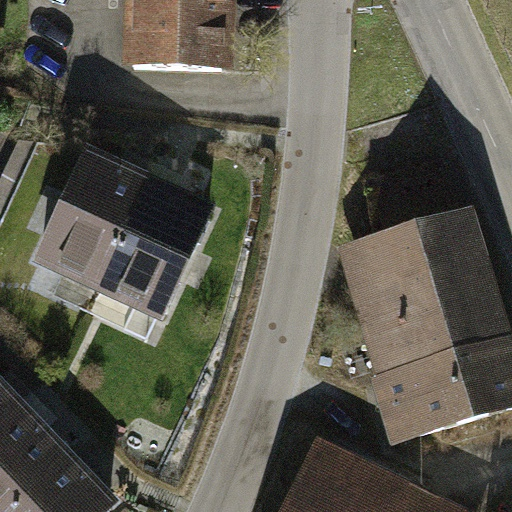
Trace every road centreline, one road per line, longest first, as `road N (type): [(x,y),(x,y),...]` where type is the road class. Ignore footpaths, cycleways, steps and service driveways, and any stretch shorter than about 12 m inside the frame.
road 1 (residential): [(224,511),(276,379),(322,150),(322,0)]
road 2 (tertiary): [(434,0),(511,164)]
